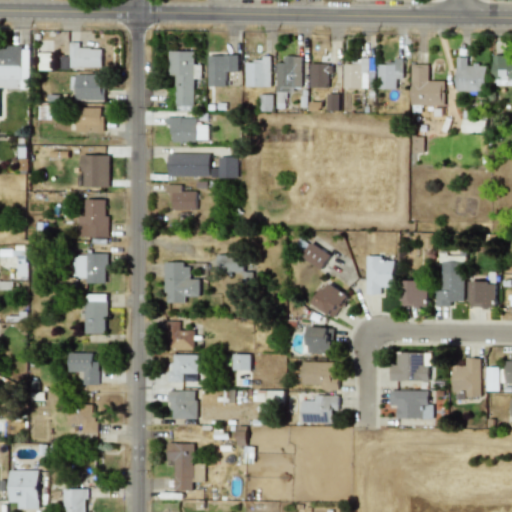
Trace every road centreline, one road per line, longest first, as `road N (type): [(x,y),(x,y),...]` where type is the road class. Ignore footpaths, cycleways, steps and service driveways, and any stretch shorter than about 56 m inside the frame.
road 1 (tertiary): [(0,15),(511,18)]
road 2 (residential): [(136,511),(137,0)]
road 3 (residential): [(365,428),(371,339),(511,335)]
